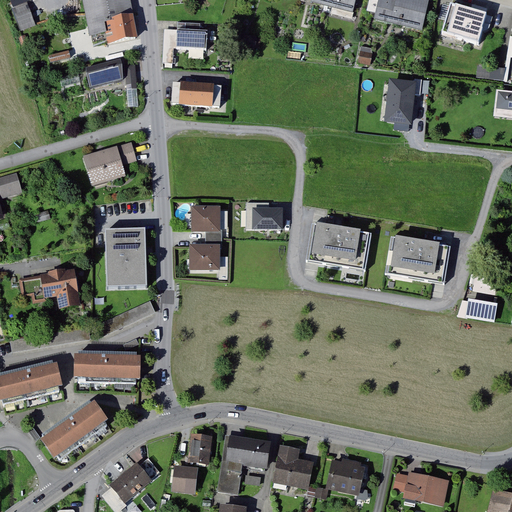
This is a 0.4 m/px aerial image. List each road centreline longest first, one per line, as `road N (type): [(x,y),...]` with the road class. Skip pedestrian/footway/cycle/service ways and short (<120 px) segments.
road 1 (tertiary): [(511,460),(490,464),(240,412),(176,420)]
road 2 (residential): [(176,420),(159,119)]
road 3 (residential): [(159,119),(0,164)]
road 4 (track): [(291,133),(417,143)]
